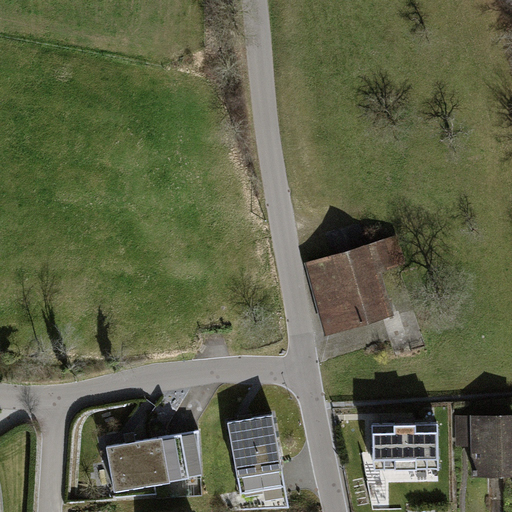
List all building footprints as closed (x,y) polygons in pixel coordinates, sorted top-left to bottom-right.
[(406,263),(398,235),(310,259),(331,332),(393,315),(381,270),(406,263)] [(284,488),(271,415),(229,422),(241,495),(284,488)] [(511,475),(511,415),(458,416),(458,446),(470,446),(470,476),(511,475)] [(424,423),(371,422),(370,470),(424,471),(424,423)] [(195,433),(110,447),(117,488),(202,474),(195,433)]
